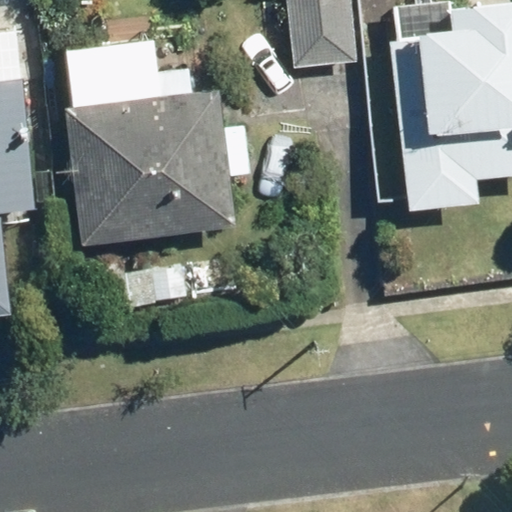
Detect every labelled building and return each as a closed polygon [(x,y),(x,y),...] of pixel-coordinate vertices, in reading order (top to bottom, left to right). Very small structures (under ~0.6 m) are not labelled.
[(347,0),(283,0),(290,64),(354,58),(347,0)] [(410,38),(384,40),(402,208),(472,200),(469,175),(511,170),(511,0),(487,0),(441,5),(443,25),(410,28),(410,38)] [(17,74),(0,75),(0,209),(30,207),(17,74)] [(213,86),(58,103),(74,243),(229,225),(213,86)] [(179,260),(104,276),(112,311),(186,295),(179,260)]
